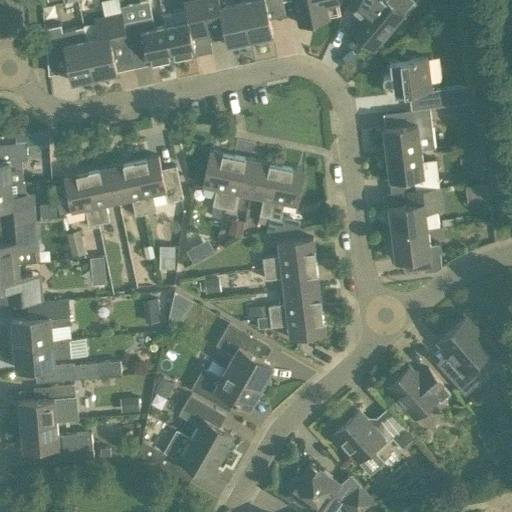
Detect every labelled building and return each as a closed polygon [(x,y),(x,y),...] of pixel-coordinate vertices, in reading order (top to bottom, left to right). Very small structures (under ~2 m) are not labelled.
[(188,19),(165,24),(172,58),(196,53),(191,32),(193,32),(193,29),(206,26),(200,0),(183,0),(186,12),(188,19)] [(200,0),(206,26),(207,32),(224,28),(227,42),(232,41),(232,45),(234,46),(245,43),(246,42),(246,38),(249,37),(241,0),(238,0),(229,2),(228,0),(200,0)] [(241,0),(249,37),(254,36),(255,40),(256,41),(268,38),(269,37),(268,33),(272,32),(265,0),(241,0)] [(295,0),(301,23),(326,18),(323,3),(334,0),(295,0)] [(359,15),(349,28),(373,49),(403,13),(387,0),(363,0),(369,5),(359,15)] [(96,22),(83,24),(84,25),(86,37),(93,75),(117,70),(111,43),(127,40),(127,37),(123,21),(121,11),(105,15),(106,20),(96,22)] [(152,15),(123,21),(127,37),(143,33),(149,63),(172,58),(165,24),(154,26),(152,15)] [(45,27),(44,27),(47,53),(65,49),(71,80),(93,75),(86,37),(84,25),(62,30),(61,24),(45,27)] [(409,92),(410,108),(429,106),(441,104),(475,100),(474,83),(439,87),(432,88),(428,56),(390,61),(391,73),(387,73),(385,74),(383,76),(382,78),(383,81),(385,83),(388,83),(392,83),(394,94),(409,92)] [(454,103),(456,115),(476,113),(475,101),(454,103)] [(383,126),(386,152),(420,148),(434,146),(429,106),(410,108),(405,109),(407,123),(383,126)] [(0,182),(11,182),(10,169),(22,168),(22,158),(28,158),(26,140),(0,142),(0,182)] [(485,158),(483,141),(475,142),(477,159),(485,158)] [(436,158),(421,160),(420,148),(386,152),(389,177),(413,175),(414,188),(439,185),(436,158)] [(226,188),(233,154),(209,149),(202,183),(216,186),(210,214),(220,216),(223,205),(226,188)] [(156,208),(152,191),(165,189),(167,199),(182,196),(175,164),(161,167),(159,154),(134,159),(145,211),(156,208)] [(233,207),(237,190),(250,193),(257,159),(233,154),(226,188),(223,205),(233,207)] [(111,164),(118,199),(132,196),(135,213),(145,211),(134,159),(111,164)] [(257,159),(250,193),(263,196),(258,221),(267,223),(269,215),(270,215),(281,163),(257,159)] [(305,168),(281,163),(270,215),(268,226),(283,229),(284,227),(281,217),(284,200),(298,203),(305,168)] [(109,219),(105,201),(118,199),(111,164),(87,169),(98,221),(109,219)] [(88,223),(98,221),(87,169),(63,175),(70,209),(85,206),(88,223)] [(11,182),(0,182),(0,222),(36,219),(34,191),(26,192),(25,180),(11,182)] [(491,180),(469,182),(470,197),(492,196),(491,180)] [(407,189),(408,202),(389,204),(392,232),(427,227),(427,226),(436,224),(438,220),(438,212),(434,209),(442,208),(439,185),(414,188),(407,189)] [(0,262),(18,261),(17,248),(39,248),(36,219),(0,222),(0,262)] [(243,229),(231,226),(230,234),(241,236),(243,229)] [(438,243),(429,244),(427,227),(392,232),(395,258),(429,254),(431,267),(441,265),(438,243)] [(67,232),(72,253),(84,251),(79,229),(67,232)] [(278,240),(279,253),(262,256),(264,266),(316,260),(313,235),(278,240)] [(143,245),(146,258),(154,256),(151,244),(143,245)] [(187,250),(194,263),(204,257),(197,244),(187,250)] [(106,252),(92,253),(93,279),(107,279),(106,252)] [(284,288),(319,284),(316,260),(264,266),(265,277),(282,275),(284,288)] [(40,271),(19,273),(18,261),(0,262),(0,285),(7,285),(9,302),(43,299),(40,271)] [(206,291),(221,289),(219,275),(204,277),(206,291)] [(257,316),(322,308),(319,284),(284,288),(285,301),(255,305),(257,316)] [(186,314),(194,302),(175,291),(172,306),(186,314)] [(14,342),(52,339),(51,324),(71,322),(68,296),(43,299),(9,302),(27,302),(28,315),(11,317),(14,342)] [(158,305),(157,297),(143,299),(144,307),(158,305)] [(325,332),(322,308),(257,316),(258,326),(288,323),(290,336),(325,332)] [(465,316),(437,341),(453,359),(442,369),(463,395),(483,378),(471,364),(491,347),(465,316)] [(216,343),(233,353),(226,365),(261,384),(273,363),(246,347),(254,333),(229,319),(216,343)] [(73,360),(54,362),(52,339),(14,342),(16,367),(35,365),(36,380),(99,375),(99,374),(119,372),(118,360),(98,361),(98,360),(73,362),(73,360)] [(261,384),(226,365),(220,376),(202,366),(190,387),(228,409),(235,397),(249,405),(261,384)] [(400,402),(414,417),(436,398),(440,401),(450,392),(444,385),(444,384),(428,365),(420,372),(416,367),(412,370),(408,365),(398,374),(394,374),(390,378),(389,382),(388,383),(402,400),(400,402)] [(156,389),(166,396),(174,383),(164,376),(156,389)] [(33,385),(34,397),(19,398),(21,422),(56,419),(79,417),(77,393),(75,394),(74,382),(33,385)] [(179,412),(197,423),(190,436),(220,453),(232,431),(220,424),(226,412),(190,392),(179,412)] [(125,397),(126,411),(139,410),(138,396),(125,397)] [(370,414),(385,408),(380,397),(366,402),(370,414)] [(359,409),(333,432),(357,459),(371,446),(375,451),(392,436),(401,447),(414,436),(399,419),(387,430),(376,417),(370,422),(359,409)] [(56,419),(21,422),(23,447),(47,445),(48,459),(93,456),(91,430),(57,432),(56,419)] [(511,456),(511,455),(511,425),(495,432),(503,442),(501,443),(511,456)] [(190,436),(179,456),(196,466),(208,473),(220,453),(190,436)] [(142,438),(139,452),(165,467),(172,455),(142,438)] [(100,447),(100,454),(110,454),(110,446),(100,447)] [(293,495),(317,511),(319,511),(334,492),(350,511),(363,511),(376,501),(358,481),(351,473),(340,483),(310,461),(298,477),(296,476),(284,493),(291,498),(293,495)] [(443,472),(437,470),(431,472),(429,478),(431,484),(437,486),(443,484),(446,478),(443,472)] [(399,505),(399,511),(415,511),(424,511),(422,501),(399,505)]
